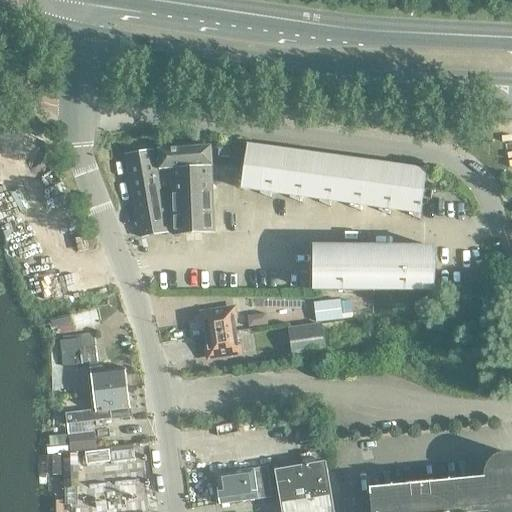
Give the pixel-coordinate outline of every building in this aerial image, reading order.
[(212,146),(154,151),(158,172),(213,167),(212,146)] [(271,199),(272,194),(278,150),(248,146),(245,165),(242,190),(261,193),(260,195),(271,199)] [(301,203),(302,199),(308,154),(278,150),(272,194),(290,197),(290,199),(301,203)] [(125,156),(140,238),(168,233),(159,183),(158,172),(154,151),(125,156)] [(331,208),(331,203),(337,158),(308,154),(302,199),(320,201),(320,203),(331,208)] [(361,212),(361,207),(367,162),(337,158),(331,203),(350,205),(350,207),(361,212)] [(390,216),(391,211),(397,166),(367,162),(361,207),(380,210),(380,212),(390,216)] [(397,166),(391,211),(410,214),(409,216),(420,220),(419,214),(421,214),(427,170),(397,166)] [(158,172),(159,183),(170,182),(173,236),(216,233),(213,174),(213,167),(158,172)] [(86,236),(77,239),(81,251),(90,249),(86,236)] [(315,248),(314,293),(352,292),(352,248),(352,246),(334,246),(334,248),(315,248)] [(399,246),(399,248),(399,292),(435,292),(436,249),(417,249),(417,246),(399,246)] [(352,248),(352,292),(361,292),(376,292),(375,248),(352,248)] [(375,248),(376,292),(399,292),(399,248),(375,248)] [(315,305),(317,323),(353,319),(351,301),(315,305)] [(203,315),(207,337),(237,332),(235,321),(239,320),(237,310),(203,315)] [(267,315),(258,316),(259,327),(269,325),(267,315)] [(105,333),(114,355),(133,347),(124,325),(105,333)] [(294,330),(298,359),(325,356),(320,325),(294,330)] [(90,368),(94,394),(128,390),(125,368),(104,371),(103,366),(98,367),(97,361),(99,361),(95,332),(79,334),(80,338),(59,341),(62,365),(89,362),(90,368)] [(237,332),(207,337),(210,358),(244,353),(242,343),(239,344),(237,332)] [(94,394),(96,410),(65,413),(67,437),(96,434),(95,422),(132,418),(130,406),(128,390),(94,394)] [(96,434),(67,437),(69,453),(98,451),(96,434)] [(110,450),(86,453),(87,465),(135,460),(134,450),(110,453),(110,450)] [(64,456),(52,456),(52,476),(64,476),(64,456)] [(77,456),(65,456),(66,505),(78,505),(77,456)] [(492,471),(491,478),(492,485),(371,497),(372,511),(511,511),(511,456),(507,457),(501,460),(495,465),(492,471)] [(275,471),(282,511),(334,511),(326,463),(275,471)] [(220,505),(273,498),(269,472),(268,468),(217,475),(220,505)] [(62,511),(63,501),(54,501),(54,511),(62,511)]
